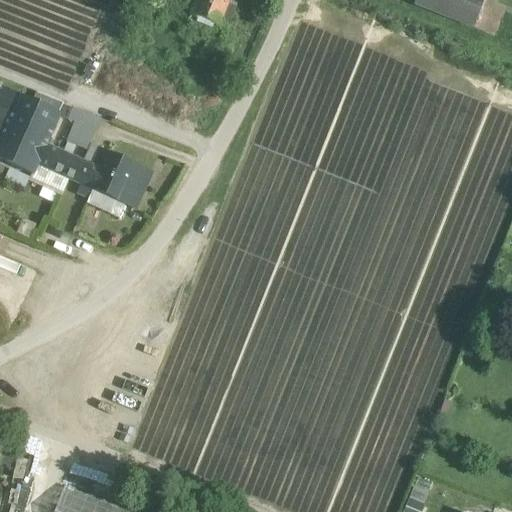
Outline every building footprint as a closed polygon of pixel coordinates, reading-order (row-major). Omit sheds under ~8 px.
[(146,0),(194,19),(200,2),(195,0),(146,0)] [(229,0),(200,0),(200,2),(194,19),(191,27),(205,32),(208,24),(218,28),(219,24),(227,27),(234,8),(227,5),(229,0)] [(451,0),(416,0),(415,3),(445,15),(451,0)] [(485,0),(451,0),(445,15),(475,27),(485,0)] [(498,15),(486,11),(479,32),(491,36),(498,15)] [(34,106),(0,90),(0,159),(33,174),(37,165),(45,147),(59,117),(34,106)] [(65,104),(39,94),(34,106),(59,117),(65,104)] [(93,169),(45,147),(37,165),(94,191),(102,173),(93,169)] [(134,169),(109,157),(105,164),(97,160),(93,169),(102,173),(94,191),(134,209),(144,188),(128,181),(134,169)] [(149,176),(134,169),(128,181),(144,188),(149,176)] [(25,511),(38,450),(21,446),(7,511),(25,511)] [(74,455),(64,476),(86,486),(96,465),(74,455)] [(414,486),(403,511),(420,511),(428,492),(414,486)] [(125,511),(63,488),(54,511),(125,511)]
